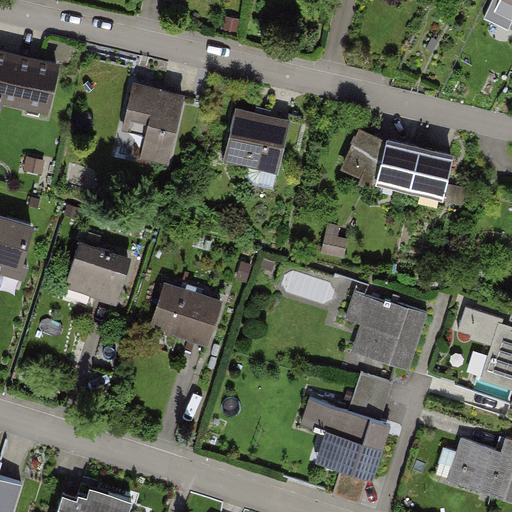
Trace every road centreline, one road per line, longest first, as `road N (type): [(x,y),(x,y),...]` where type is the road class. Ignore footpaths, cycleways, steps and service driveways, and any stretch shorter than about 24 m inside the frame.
road 1 (residential): [(511,128),(0,5)]
road 2 (residential): [(190,475),(0,414)]
